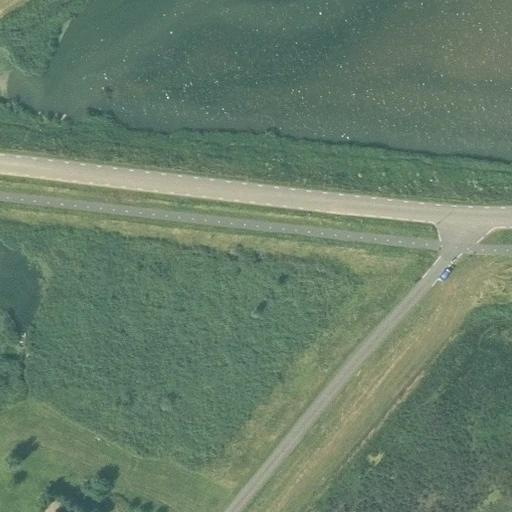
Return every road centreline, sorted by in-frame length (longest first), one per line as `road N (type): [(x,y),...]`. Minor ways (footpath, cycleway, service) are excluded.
road 1 (secondary): [(0,165),(479,215)]
road 2 (residential): [(238,511),(479,215)]
